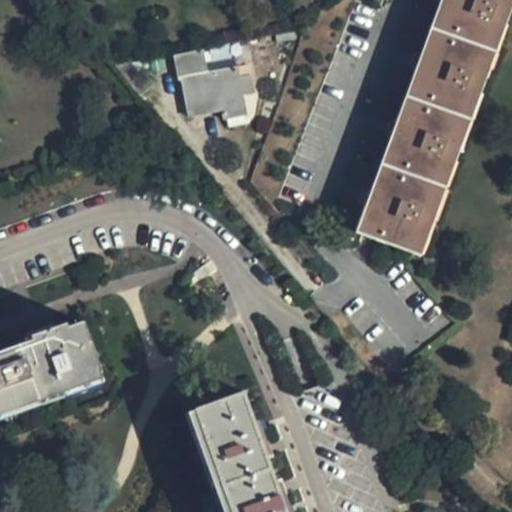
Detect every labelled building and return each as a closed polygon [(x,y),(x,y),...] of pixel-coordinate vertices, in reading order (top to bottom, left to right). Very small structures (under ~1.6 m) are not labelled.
[(511,0),(440,0),(356,232),(420,256),(511,2),(511,0)] [(175,56),(180,79),(208,72),(205,61),(202,50),(175,56)] [(208,72),(237,66),(235,55),(225,57),(205,61),(208,72)] [(237,66),(240,78),(250,76),(248,64),(237,66)] [(180,79),(189,118),(222,111),(224,120),(247,115),(243,95),(254,93),(250,76),(240,78),(237,66),(208,72),(180,79)] [(0,404),(101,369),(82,318),(105,310),(75,232),(0,259),(0,404)] [(241,387),(191,405),(229,511),(286,511),(284,507),(291,503),(286,488),(279,491),(261,442),(268,440),(263,425),(256,427),(241,387)]
